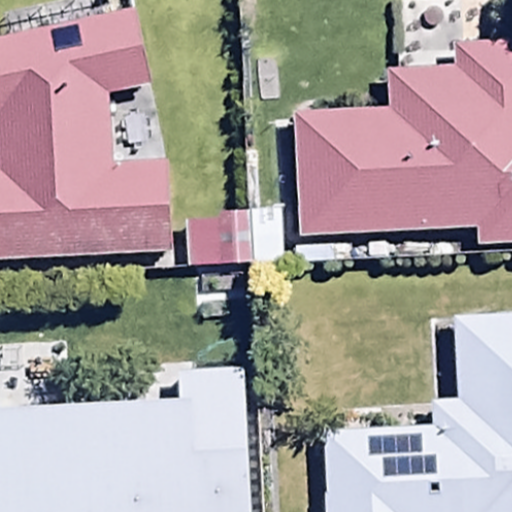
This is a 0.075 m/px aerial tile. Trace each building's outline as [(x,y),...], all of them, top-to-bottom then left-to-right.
[(138,20),(0,44),(0,268),(172,260),(167,166),(114,169),(111,104),(152,97),(138,20)] [(289,120),(294,246),(473,239),(474,255),(511,253),(511,52),(455,55),(456,76),(384,79),(386,117),(289,120)] [(185,229),(186,274),(282,272),(281,220),(217,222),(217,228),(185,229)] [(435,438),(322,441),(324,511),(511,511),(511,323),(456,325),(458,408),(434,409),(435,438)] [(0,511),(248,511),(242,376),(175,379),(176,410),(0,417),(0,511)]
